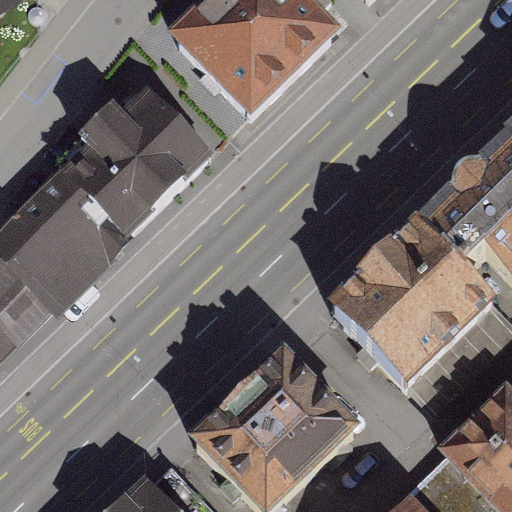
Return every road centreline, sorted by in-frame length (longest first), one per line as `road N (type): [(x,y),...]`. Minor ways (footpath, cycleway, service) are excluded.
road 1 (primary): [(17,511),(511,25)]
road 2 (residential): [(0,159),(131,0)]
